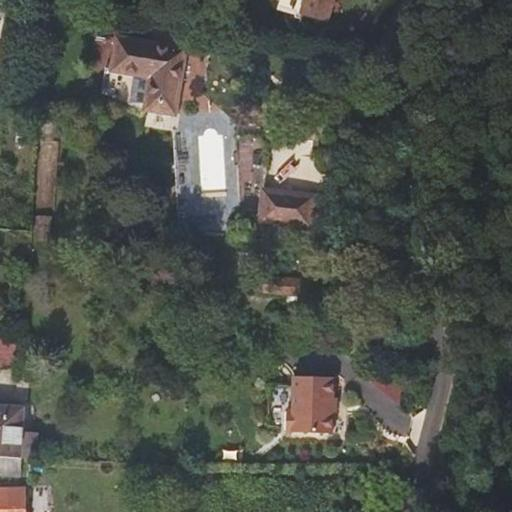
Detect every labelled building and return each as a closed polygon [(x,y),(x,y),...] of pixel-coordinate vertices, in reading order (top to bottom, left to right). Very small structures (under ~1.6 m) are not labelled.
[(327,20),(332,0),(287,0),(286,5),(287,8),(327,20)] [(174,116),(185,48),(118,37),(113,69),(105,68),(101,95),(142,110),(174,116)] [(52,218),(58,143),(38,141),(32,205),(31,216),(52,218)] [(311,227),(314,197),(289,194),(264,191),(260,221),(311,227)] [(268,252),(270,240),(240,235),(238,247),(268,252)] [(316,283),(309,282),(312,267),(288,264),(286,278),(256,274),(254,290),(313,299),(316,283)] [(12,305),(13,283),(0,281),(0,327),(10,328),(12,305)] [(332,359),(350,360),(357,361),(358,342),(333,341),(332,359)] [(334,436),(335,378),(291,377),(290,435),(334,436)] [(0,475),(19,477),(21,458),(0,457),(0,475)] [(222,485),(222,475),(208,475),(208,485),(222,485)] [(0,511),(24,511),(24,489),(0,489),(0,511)]
